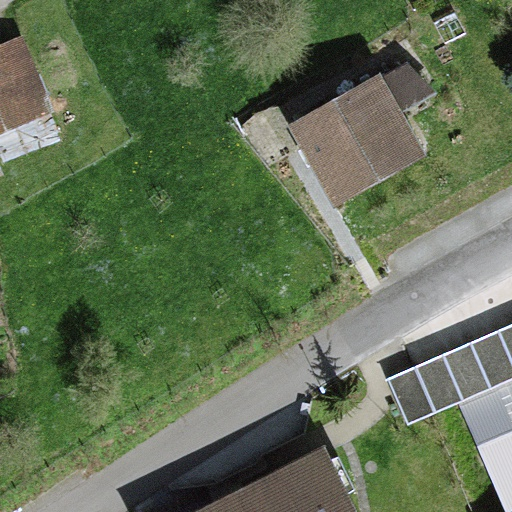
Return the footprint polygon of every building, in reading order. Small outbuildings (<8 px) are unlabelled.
[(22,46),(0,55),(0,122),(45,104),(22,46)] [(428,88),(407,66),(297,126),(337,197),(416,153),(391,108),(428,88)] [(511,326),(389,380),(410,427),(460,406),(511,382),(511,326)] [(511,511),(511,383),(460,406),(506,511),(511,511)] [(353,511),(324,454),(208,511),(353,511)]
